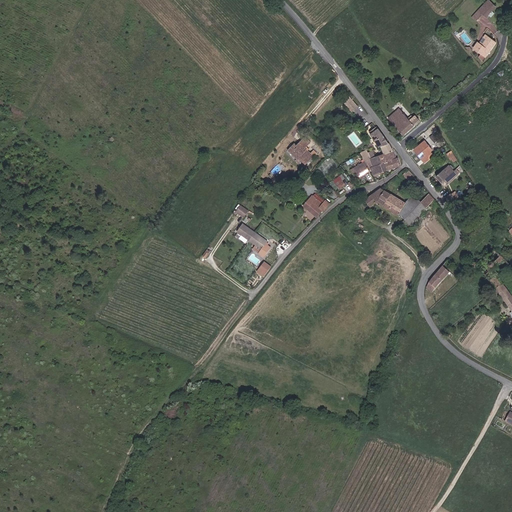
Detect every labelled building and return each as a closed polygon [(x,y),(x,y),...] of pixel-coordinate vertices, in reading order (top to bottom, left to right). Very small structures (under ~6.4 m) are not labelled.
[(478,10),(485,17),(491,11),(487,6),(484,4),(478,10)] [(480,45),(487,37),(485,35),(479,44),(480,45)] [(480,45),(479,44),(473,52),(479,55),(483,58),(484,59),(495,43),(487,37),(480,45)] [(401,80),(403,81),(405,80),(407,82),(412,78),(408,74),(401,80)] [(430,93),(424,87),(419,93),(423,96),(425,94),(427,96),(430,93)] [(348,97),(343,102),(353,112),(358,108),(348,97)] [(405,117),(399,109),(388,118),(402,135),(419,121),(414,115),(412,117),(410,116),(409,117),(408,115),(405,117)] [(433,134),(430,137),(436,143),(442,136),(435,130),(437,128),(433,124),(428,130),(433,134)] [(384,137),(376,127),(369,132),(378,148),(381,147),(384,155),(393,151),(389,144),(388,144),(384,137)] [(295,151),(293,154),(298,160),(300,158),(303,161),(306,165),(314,157),(311,154),(312,152),(309,149),(308,151),(306,149),(311,144),(306,138),(298,146),(296,144),(292,148),(295,151)] [(424,141),(416,148),(423,157),(421,159),(425,163),(433,155),(430,152),(432,150),(424,141)] [(423,157),(416,148),(413,150),(421,159),(423,157)] [(373,167),(371,160),(367,153),(366,150),(362,152),(362,154),(363,154),(367,161),(365,161),(366,163),(367,163),(370,168),(373,167)] [(385,163),(396,159),(393,151),(384,155),(382,155),(385,163)] [(456,160),(451,151),(447,154),(449,157),(451,157),(454,161),(456,160)] [(373,175),(401,165),(398,158),(396,159),(385,163),(382,155),(375,158),(371,160),(373,167),(370,168),(373,175)] [(367,165),(366,163),(365,161),(351,169),(354,173),(356,171),(359,177),(369,171),(366,165),(367,165)] [(434,176),(441,182),(453,172),(446,164),(434,176)] [(409,180),(413,176),(407,170),(405,170),(403,170),(400,172),(409,180)] [(453,172),(441,182),(445,187),(457,176),(453,172)] [(337,186),(340,191),(346,187),(342,182),(337,186)] [(346,187),(340,191),(343,194),(353,187),(351,184),(350,186),(348,184),(346,185),(347,186),(346,187)] [(381,188),(366,202),(372,209),(377,204),(399,217),(406,204),(381,188)] [(429,195),(421,203),(427,209),(434,201),(429,195)] [(446,198),(450,203),(454,200),(451,195),(446,198)] [(325,211),(331,204),(329,203),(332,200),(329,197),(325,202),(322,200),(320,203),(312,196),(303,206),(317,217),(324,210),(325,211)] [(421,215),(427,209),(421,203),(415,209),(421,215)] [(241,204),(237,212),(245,217),(250,210),(241,204)] [(249,240),(254,232),(244,224),(238,232),(249,240)] [(265,240),(254,232),(249,240),(255,244),(260,247),(265,240)] [(265,240),(260,247),(261,248),(258,252),(263,256),(270,247),(264,244),(267,241),(265,240)] [(496,288),(502,282),(489,267),(490,266),(491,267),(494,264),(501,271),(509,264),(495,249),(479,263),(478,262),(476,262),(474,262),(473,263),(473,264),(473,266),(474,267),(476,267),(478,266),(496,288)] [(443,265),(447,269),(452,264),(454,267),(460,260),(454,253),(443,265)] [(266,278),(273,269),(266,263),(259,272),(266,278)] [(427,287),(426,289),(430,292),(432,290),(433,291),(436,286),(448,273),(450,274),(451,272),(447,269),(443,265),(431,278),(426,285),(427,287)] [(511,295),(502,282),(496,288),(511,310),(511,295)]
